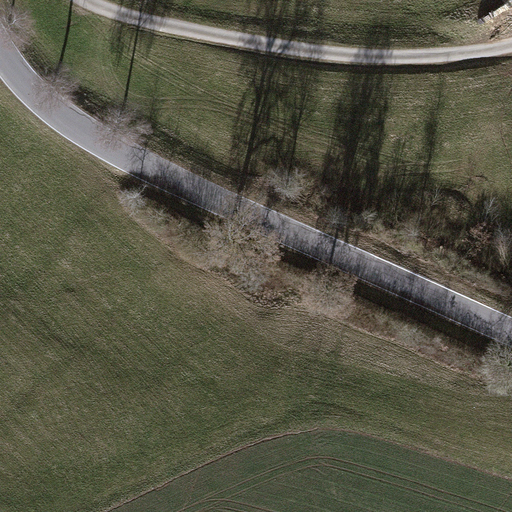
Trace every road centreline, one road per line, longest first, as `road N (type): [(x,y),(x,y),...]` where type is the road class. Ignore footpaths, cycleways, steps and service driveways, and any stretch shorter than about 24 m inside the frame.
road 1 (tertiary): [(511,332),(133,160),(68,121),(0,47)]
road 2 (track): [(511,44),(354,55),(209,33),(89,0)]
